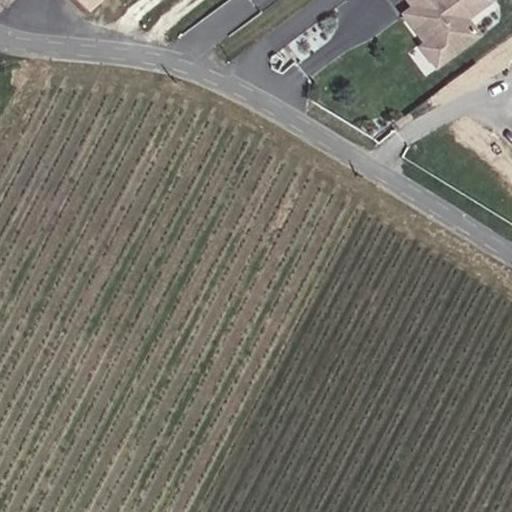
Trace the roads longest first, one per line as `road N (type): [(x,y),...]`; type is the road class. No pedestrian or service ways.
road 1 (unclassified): [(511,250),(285,110),(183,65),(0,38)]
road 2 (unknown): [(368,161),(444,114),(498,99)]
